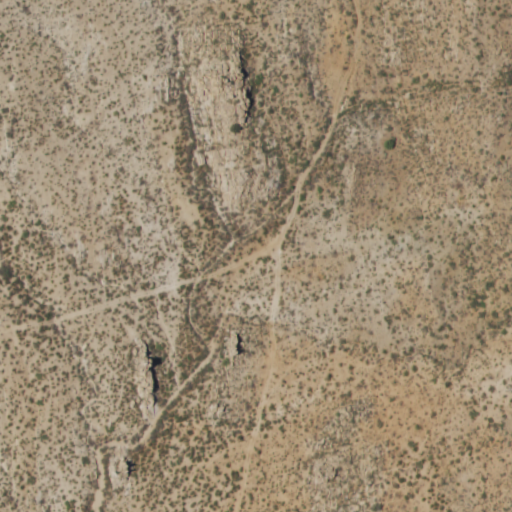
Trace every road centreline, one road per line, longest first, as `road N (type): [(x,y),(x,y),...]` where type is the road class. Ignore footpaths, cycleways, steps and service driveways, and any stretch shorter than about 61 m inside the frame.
road 1 (track): [(233,511),(270,364),(279,243),(297,185),(347,94),(358,18),(353,0)]
road 2 (track): [(279,243),(197,278),(0,329)]
